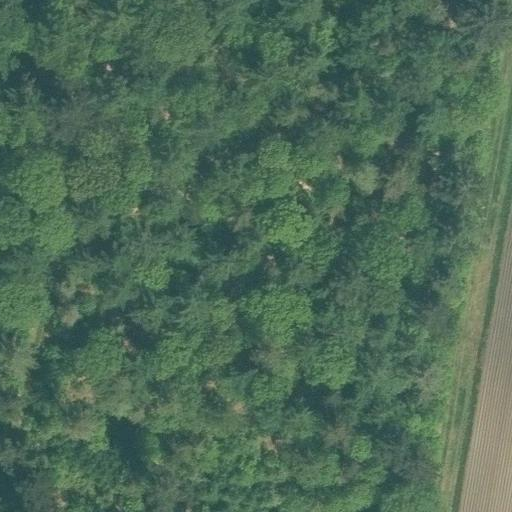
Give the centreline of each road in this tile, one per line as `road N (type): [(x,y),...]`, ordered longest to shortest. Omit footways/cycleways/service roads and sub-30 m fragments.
road 1 (track): [(511,43),(430,511)]
road 2 (track): [(85,0),(70,179),(0,456)]
